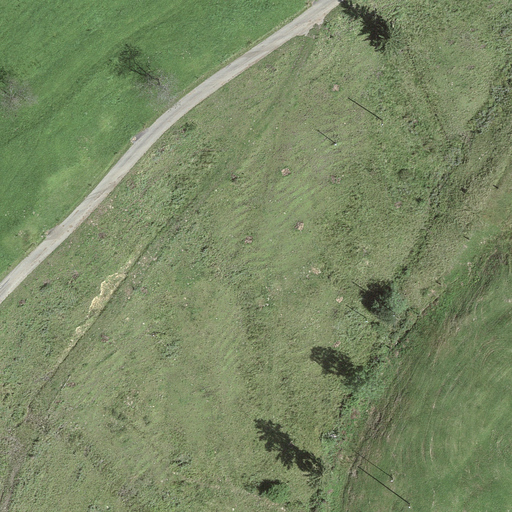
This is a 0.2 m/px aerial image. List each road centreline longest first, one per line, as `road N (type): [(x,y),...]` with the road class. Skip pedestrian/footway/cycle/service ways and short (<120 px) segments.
road 1 (track): [(2,511),(44,398),(283,92),(317,11)]
road 2 (track): [(332,0),(152,131),(0,293)]
